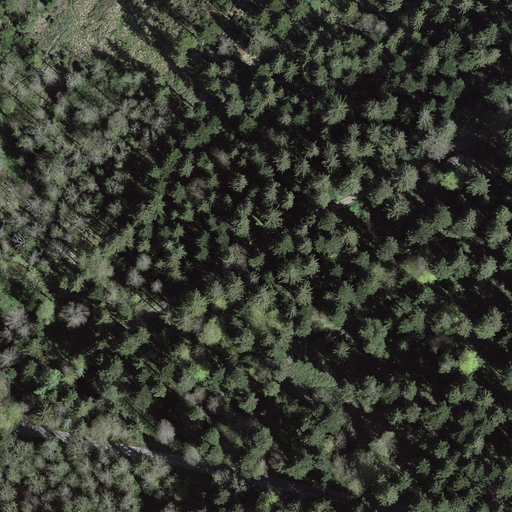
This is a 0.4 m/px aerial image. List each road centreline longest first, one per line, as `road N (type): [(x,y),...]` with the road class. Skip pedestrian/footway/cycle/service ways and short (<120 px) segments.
road 1 (track): [(0,400),(281,234),(511,125)]
road 2 (residential): [(0,426),(407,511)]
